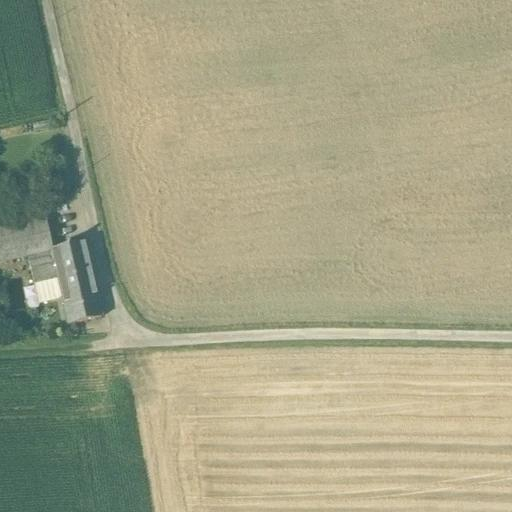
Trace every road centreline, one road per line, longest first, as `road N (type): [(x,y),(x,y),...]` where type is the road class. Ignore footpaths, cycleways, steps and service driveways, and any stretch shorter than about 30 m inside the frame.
road 1 (residential): [(43,0),(110,304),(127,333),(511,336)]
road 2 (track): [(0,345),(127,333)]
